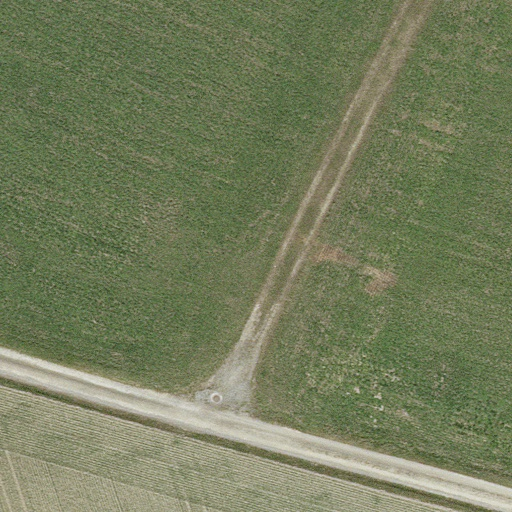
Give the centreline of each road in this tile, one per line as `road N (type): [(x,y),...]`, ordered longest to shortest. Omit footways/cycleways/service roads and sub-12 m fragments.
road 1 (track): [(511,496),(0,350)]
road 2 (track): [(243,420),(365,113),(423,0)]
